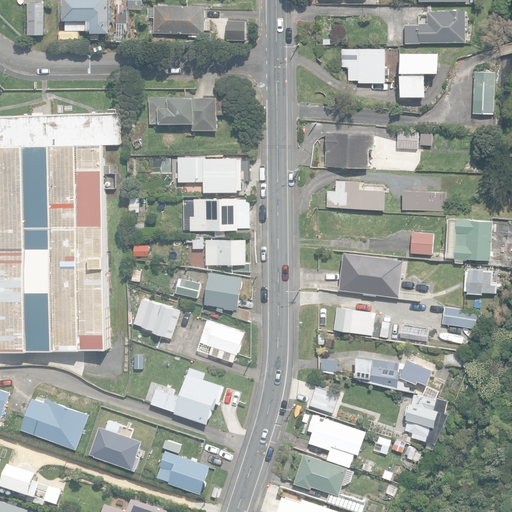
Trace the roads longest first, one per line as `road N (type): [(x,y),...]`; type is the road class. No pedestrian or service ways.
road 1 (tertiary): [(276,64),(277,360),(236,511)]
road 2 (residential): [(276,64),(28,64),(0,50)]
